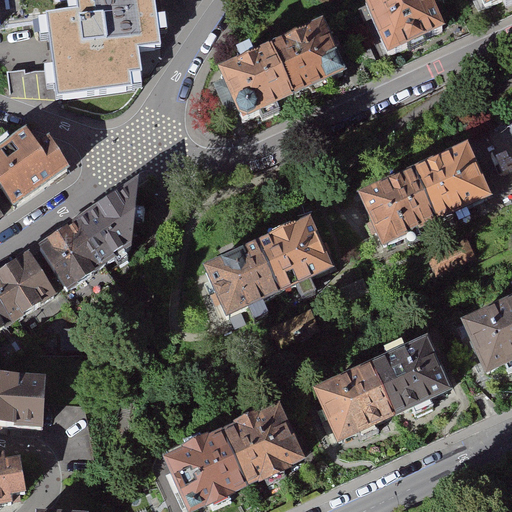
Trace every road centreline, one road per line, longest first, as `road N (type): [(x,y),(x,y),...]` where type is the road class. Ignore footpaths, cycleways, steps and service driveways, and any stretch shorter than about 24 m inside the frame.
road 1 (residential): [(511,41),(277,150),(225,160),(132,153)]
road 2 (residential): [(229,0),(132,153)]
road 3 (residential): [(132,153),(0,249)]
road 4 (residential): [(366,511),(511,441)]
road 5 (residential): [(0,108),(132,153)]
